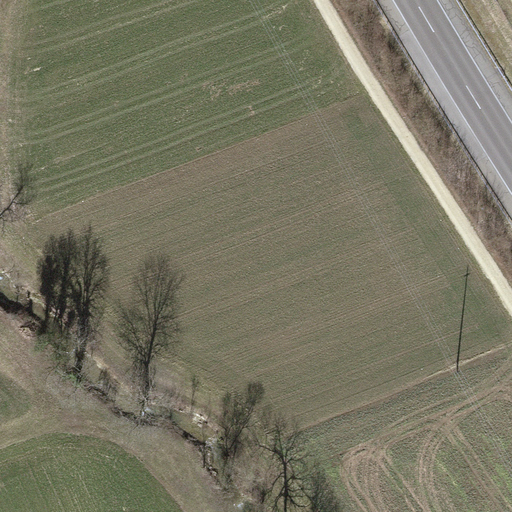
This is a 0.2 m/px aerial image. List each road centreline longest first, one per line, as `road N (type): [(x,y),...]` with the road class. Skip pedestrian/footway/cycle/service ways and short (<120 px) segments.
road 1 (track): [(511,296),(326,0)]
road 2 (trunk): [(415,0),(511,160)]
